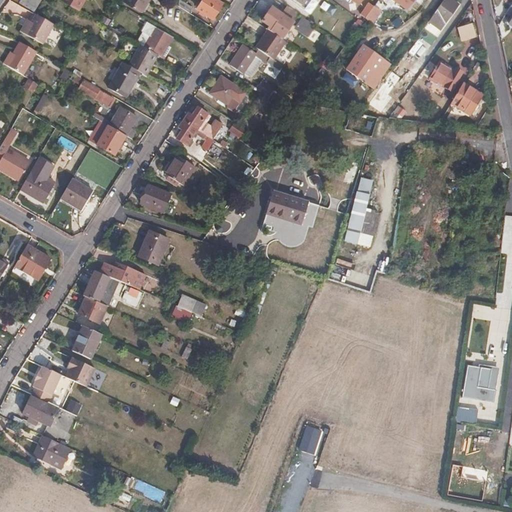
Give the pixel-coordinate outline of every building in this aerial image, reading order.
[(39,0),(19,0),(20,0),(34,9),(39,0)] [(61,0),(78,10),(83,0),(61,0)] [(149,0),(125,0),(125,1),(142,12),(149,0)] [(223,4),(217,0),(203,0),(197,9),(213,19),(223,4)] [(306,0),(303,5),(310,10),(316,0),(306,0)] [(391,0),(408,9),(413,0),(391,0)] [(460,5),(453,0),(444,0),(431,19),(429,21),(437,27),(443,19),(448,22),(460,5)] [(297,29),(272,10),(262,24),(269,29),(268,31),(268,32),(285,44),(297,29)] [(372,14),(368,10),(358,23),(363,27),(368,20),(372,14)] [(54,24),(36,13),(32,20),(25,33),(43,43),(54,24)] [(32,20),(27,18),(20,30),(25,33),(32,20)] [(313,28),(305,23),(298,35),(306,41),(313,28)] [(472,23),(461,26),(465,40),(476,37),(472,23)] [(149,51),(161,58),(165,60),(177,40),(154,26),(151,25),(146,34),(156,40),(149,51)] [(255,49),(257,51),(265,57),(272,62),(286,44),(285,44),(268,32),(255,49)] [(36,51),(20,42),(13,53),(6,65),(22,74),(36,51)] [(303,47),(297,42),(293,49),(299,54),(303,47)] [(375,88),(392,63),(365,43),(348,67),(375,88)] [(265,57),(257,51),(254,56),(241,47),(228,67),(241,75),(253,58),(259,63),(261,64),(262,61),(265,57)] [(133,69),(141,73),(150,78),(161,58),(149,51),(144,48),(133,69)] [(13,53),(10,51),(3,63),(6,65),(13,53)] [(272,62),(265,57),(262,61),(274,69),(277,65),(272,62)] [(259,63),(253,58),(241,75),(246,78),(249,78),(259,63)] [(452,92),(457,83),(446,76),(451,69),(441,63),(430,79),(452,92)] [(127,98),(141,73),(133,69),(124,64),(110,88),(127,98)] [(446,76),(457,83),(461,77),(455,73),(455,72),(451,69),(446,76)] [(114,99),(77,77),(74,82),(82,86),(80,90),(109,108),(114,99)] [(243,95),(220,80),(210,95),(233,111),(243,95)] [(407,96),(386,81),(374,97),(395,113),(407,96)] [(274,91),(262,83),(254,93),(267,102),(274,91)] [(485,97),(464,84),(462,86),(452,103),(471,115),(475,108),(478,109),(485,97)] [(254,106),(246,100),(237,113),(245,119),(254,106)] [(408,112),(402,108),(398,113),(404,117),(408,112)] [(110,127),(128,138),(133,130),(139,119),(121,109),(110,127)] [(188,116),(184,122),(198,132),(208,138),(218,122),(198,109),(192,118),(188,116)] [(241,127),(230,120),(226,127),(237,134),(241,127)] [(198,132),(184,122),(179,129),(184,132),(178,141),(188,147),(198,132)] [(128,138),(110,127),(99,146),(117,157),(121,150),(123,152),(126,147),(124,146),(128,138)] [(139,133),(133,130),(128,138),(134,141),(139,133)] [(216,143),(210,139),(204,149),(210,153),(216,143)] [(25,159),(0,143),(0,167),(14,177),(25,159)] [(53,165),(37,155),(18,186),(39,200),(50,184),(44,180),(53,165)] [(196,168),(177,155),(172,164),(166,173),(178,181),(185,186),(196,168)] [(349,163),(344,182),(352,184),(357,165),(349,163)] [(91,192),(70,179),(59,197),(80,210),(91,192)] [(171,203),(153,191),(142,208),(161,219),(171,203)] [(313,203),(274,192),(268,215),(307,226),(311,210),(313,203)] [(350,244),(361,246),(373,196),(362,194),(350,244)] [(374,196),(373,196),(361,246),(363,246),(374,196)] [(276,240),(281,242),(286,222),(264,216),(261,229),(278,233),(276,240)] [(169,240),(150,232),(139,258),(158,265),(169,240)] [(52,260),(29,246),(17,266),(40,280),(52,260)] [(0,281),(11,264),(0,257),(0,281)] [(146,274),(117,262),(115,266),(106,263),(102,273),(140,289),(146,274)] [(87,298),(101,304),(108,307),(119,282),(95,272),(85,297),(87,298)] [(144,299),(127,292),(124,301),(140,308),(144,299)] [(108,307),(101,304),(87,298),(80,315),(101,325),(109,307),(108,307)] [(194,302),(184,298),(180,308),(190,312),(193,304),(194,302)] [(203,309),(193,304),(190,312),(200,316),(203,309)] [(481,307),(481,310),(476,309),(476,319),(493,319),(494,307),(481,307)] [(103,336),(85,328),(76,348),(94,356),(103,336)] [(98,364),(74,353),(70,364),(72,365),(66,378),(87,388),(98,364)] [(465,364),(461,389),(482,392),(485,368),(465,364)] [(63,377),(44,368),(41,374),(39,373),(35,383),(37,383),(34,389),(37,390),(34,396),(51,404),(63,377)] [(50,405),(32,397),(24,414),(30,417),(29,422),(33,424),(35,420),(42,423),(50,405)] [(81,417),(70,412),(67,421),(77,425),(81,417)] [(45,431),(43,436),(63,445),(65,440),(45,431)] [(71,448),(63,445),(43,436),(34,457),(61,469),(71,448)]
